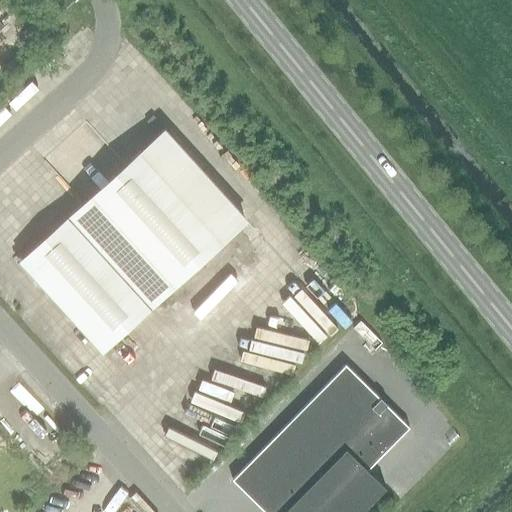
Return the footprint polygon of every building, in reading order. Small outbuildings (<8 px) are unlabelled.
[(102,350),(244,220),(164,131),(21,261),(102,350)] [(105,184),(124,166),(110,152),(92,169),(105,184)] [(238,276),(200,316),(209,324),(247,284),(238,276)] [(367,470),(409,428),(345,365),(231,480),(263,511),(361,511),(385,488),(367,470)] [(176,459),(193,477),(229,442),(212,424),(176,459)] [(60,497),(75,511),(83,511),(84,511),(74,500),(107,467),(99,459),(60,497)]
